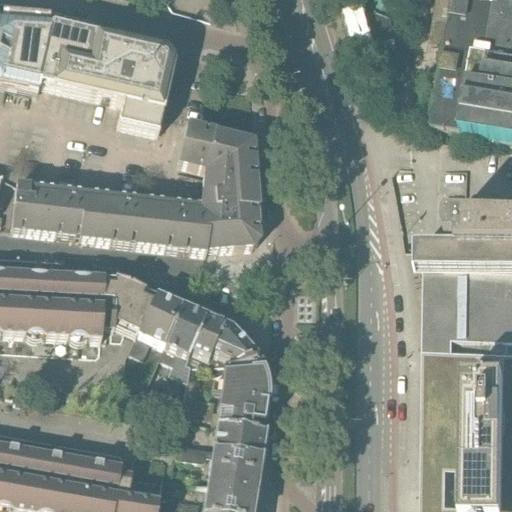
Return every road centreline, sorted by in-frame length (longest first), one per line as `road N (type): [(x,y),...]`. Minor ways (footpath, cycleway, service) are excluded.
road 1 (secondary): [(365,504),(366,252),(353,154),(308,0)]
road 2 (residential): [(196,37),(249,54),(266,75),(284,274)]
road 3 (secondary): [(329,243),(328,511)]
road 4 (residential): [(284,274),(287,492),(313,511)]
road 5 (secondary): [(281,0),(304,70),(329,243)]
